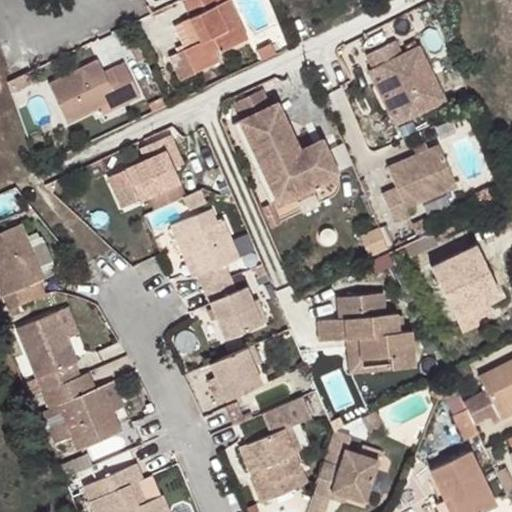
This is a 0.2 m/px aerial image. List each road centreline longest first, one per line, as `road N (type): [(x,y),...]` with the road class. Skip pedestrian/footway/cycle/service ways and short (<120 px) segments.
road 1 (residential): [(118,142),(396,0)]
road 2 (residential): [(130,303),(221,511)]
